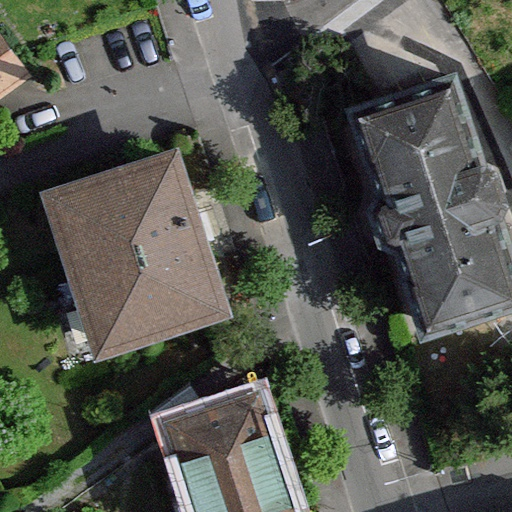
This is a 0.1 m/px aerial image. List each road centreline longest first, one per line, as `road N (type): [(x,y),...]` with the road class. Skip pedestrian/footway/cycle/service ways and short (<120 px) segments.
road 1 (residential): [(218,40),(364,511)]
road 2 (unknown): [(311,335),(126,444),(50,511)]
road 3 (unknown): [(218,40),(0,164)]
road 4 (unknown): [(511,163),(430,0)]
